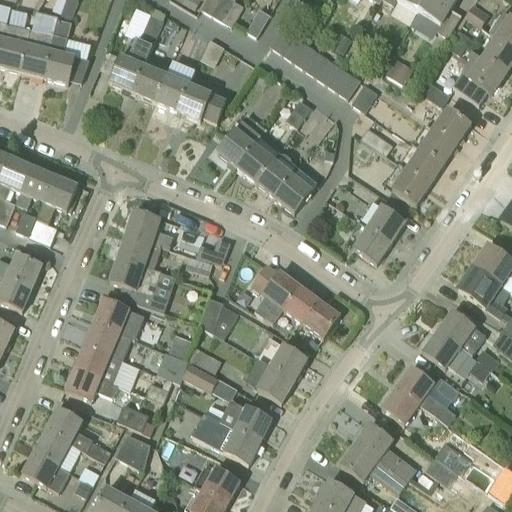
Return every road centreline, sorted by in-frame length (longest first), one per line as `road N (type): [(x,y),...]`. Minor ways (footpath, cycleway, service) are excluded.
road 1 (residential): [(115,170),(253,231),(386,317)]
road 2 (residential): [(115,170),(0,436)]
road 3 (residential): [(259,511),(309,419),(386,317)]
road 4 (residential): [(386,317),(511,145)]
road 5 (residential): [(0,121),(115,170)]
